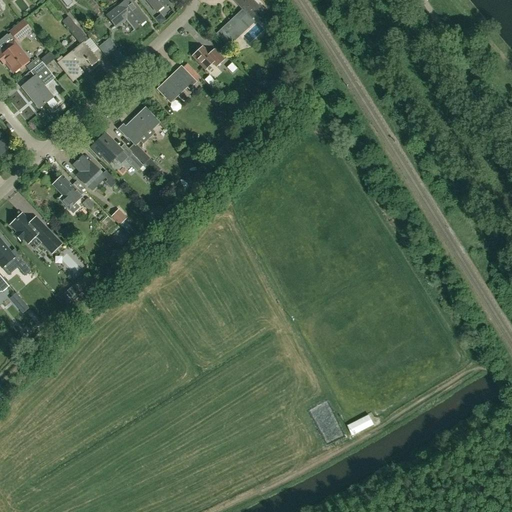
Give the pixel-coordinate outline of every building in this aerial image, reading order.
[(108,16),(116,25),(126,17),(135,29),(148,18),(134,1),(135,0),(126,0),(119,6),(120,6),(108,16)] [(146,0),(156,12),(167,3),(164,0),(146,0)] [(251,19),(256,14),(243,0),(232,0),(242,10),(215,35),(225,45),(237,34),(240,37),(254,23),(251,19)] [(72,35),(78,30),(63,10),(58,14),(63,20),(61,22),(72,35)] [(31,31),(26,24),(24,21),(10,32),(17,42),(31,31)] [(13,73),(28,61),(13,42),(0,52),(0,60),(0,61),(3,59),(13,73)] [(91,67),(98,61),(83,42),(63,59),(61,57),(56,61),(58,63),(57,64),(73,83),(84,74),(77,66),(85,59),(91,67)] [(202,47),(192,56),(205,70),(212,63),(216,67),(223,61),(214,50),(208,55),(202,47)] [(53,97),(44,86),(54,78),(42,63),(30,72),(34,77),(21,87),(39,109),(53,97)] [(35,67),(32,63),(26,67),(29,71),(35,67)] [(189,89),(196,83),(181,67),(157,90),(170,103),(187,87),(189,89)] [(126,139),(127,138),(135,147),(158,124),(145,110),(125,128),(123,126),(118,131),(126,139)] [(260,128),(253,120),(254,111),(247,110),(245,120),(252,121),(247,125),(254,134),(260,128)] [(235,134),(216,151),(226,162),(245,144),(235,134)] [(137,171),(140,174),(145,169),(130,154),(127,157),(105,135),(91,148),(100,158),(102,156),(109,163),(114,158),(118,162),(121,160),(123,162),(125,159),(137,171)] [(0,155),(2,153),(9,147),(2,140),(0,142),(0,155)] [(101,175),(100,174),(90,163),(89,165),(82,158),(73,166),(80,173),(76,177),(86,188),(91,192),(104,178),(101,175)] [(150,171),(155,176),(161,170),(158,166),(150,159),(144,165),(150,171)] [(101,175),(104,178),(107,181),(104,183),(110,189),(116,183),(105,171),(101,175)] [(155,177),(155,176),(150,171),(145,177),(150,182),(155,177)] [(73,188),(71,186),(62,176),(57,181),(56,180),(52,183),(53,184),(52,186),(63,197),(60,200),(66,207),(72,201),(75,204),(81,198),(73,189),(73,188)] [(89,211),(95,205),(88,198),(82,204),(89,211)] [(176,210),(179,211),(182,208),(182,205),(176,198),(172,198),(169,200),(169,204),(176,210)] [(119,225),(126,219),(118,210),(112,216),(119,225)] [(46,248),(56,239),(36,218),(30,223),(22,214),(10,226),(17,233),(15,235),(20,241),(23,239),(28,244),(35,236),(46,248)] [(110,231),(115,226),(107,218),(102,223),(110,231)] [(0,266),(2,268),(11,261),(24,277),(31,271),(18,254),(13,257),(0,241),(0,266)] [(369,416),(348,427),(347,427),(352,437),(374,426),(369,416)]
